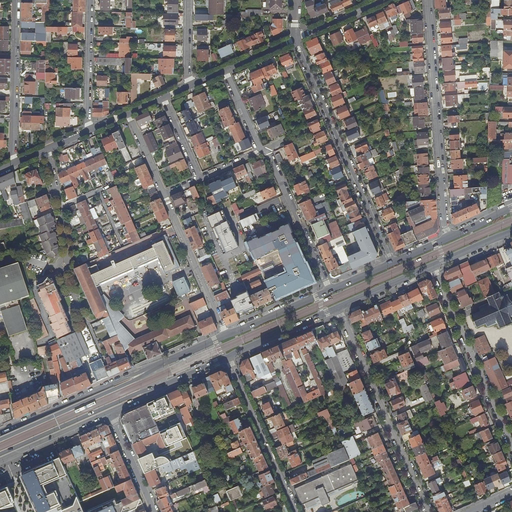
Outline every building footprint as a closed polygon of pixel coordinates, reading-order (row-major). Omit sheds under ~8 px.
[(72,0),(72,12),(82,12),(85,12),(84,0),(72,0)] [(100,0),(100,9),(110,10),(110,0),(100,0)] [(167,0),(168,6),(168,13),(178,13),(178,0),(167,0)] [(203,5),(203,14),(213,14),(217,14),(216,0),(204,0),(204,4),(203,5)] [(279,0),(270,0),(271,8),(281,8),(282,0),(279,0)] [(329,0),(328,1),(333,11),(344,7),(342,2),(340,0),(329,0)] [(411,0),(399,6),(402,12),(403,14),(406,20),(412,19),(409,12),(416,9),(412,0),(411,0)] [(435,0),(437,8),(440,8),(446,8),(445,0),(435,0)] [(305,3),(309,12),(310,11),(311,12),(315,11),(314,9),(310,1),(305,3)] [(22,3),(22,22),(32,22),(32,18),(33,3),(25,3),(22,3)] [(43,7),(42,22),(47,22),(47,11),(47,3),(36,3),(36,7),(43,7)] [(314,9),(315,11),(317,16),(329,11),(326,4),(314,9)] [(385,10),(389,18),(391,17),(392,19),(397,17),(396,15),(399,14),(402,12),(399,6),(396,7),(394,4),(389,6),(390,7),(385,10)] [(440,8),(441,18),(450,18),(450,7),(446,8),(440,8)] [(492,8),(491,17),(491,19),(496,19),(498,19),(498,13),(502,13),(502,14),(511,14),(511,8),(505,9),(498,8),(492,8)] [(65,23),(65,27),(82,27),(82,12),(72,12),(72,23),(65,23)] [(127,24),(123,24),(123,28),(132,28),(132,21),(133,13),(128,12),(127,12),(127,17),(125,17),(125,23),(127,23),(127,24)] [(375,16),(380,28),(381,31),(386,28),(384,24),(388,22),(383,12),(375,16)] [(168,14),(168,24),(170,24),(171,27),(178,27),(178,24),(178,15),(168,14)] [(219,20),(219,27),(225,27),(226,26),(228,23),(231,18),(233,15),(225,15),(225,21),(219,20)] [(271,16),(271,23),(270,24),(268,25),(270,27),(272,26),(274,24),(274,19),(282,20),(282,16),(271,16)] [(367,20),(372,31),(380,28),(375,16),(367,20)] [(406,20),(407,22),(407,23),(412,22),(413,34),(423,33),(421,18),(412,19),(406,20)] [(274,24),(272,26),(270,27),(274,35),(280,32),(279,30),(280,28),(282,29),(282,20),(274,19),(274,24)] [(35,28),(35,34),(46,34),(47,27),(47,22),(42,22),(36,22),(35,28)] [(441,23),(442,33),(451,32),(451,23),(441,23)] [(0,26),(0,39),(0,40),(8,40),(9,27),(0,26)] [(46,34),(46,41),(46,42),(51,42),(51,32),(57,32),(67,32),(84,32),(84,27),(82,27),(65,27),(47,27),(46,34)] [(355,33),(358,39),(360,45),(372,39),(370,35),(367,28),(364,29),(364,28),(363,29),(363,30),(355,33)] [(344,33),(349,43),(358,39),(355,33),(353,29),(344,33)] [(166,30),(166,41),(175,41),(175,30),(166,30)] [(198,30),(198,40),(207,40),(207,30),(198,30)] [(251,36),(254,44),(254,45),(258,43),(259,43),(263,41),(263,39),(261,36),(263,36),(264,35),(262,31),(251,36)] [(330,36),(334,45),(344,41),(340,32),(330,36)] [(442,33),(442,43),(452,42),(452,32),(451,32),(442,33)] [(413,34),(413,43),(414,46),(419,46),(419,42),(423,42),(423,33),(413,34)] [(370,35),(372,39),(375,47),(378,46),(373,34),(370,35)] [(237,42),(241,51),(249,47),(249,46),(254,44),(251,36),(242,40),(241,40),(241,39),(239,40),(240,41),(237,42)] [(307,42),(312,55),(322,50),(317,38),(307,42)] [(0,40),(0,51),(8,51),(8,40),(0,40)] [(21,41),(21,51),(31,51),(31,41),(21,41)] [(68,49),(67,49),(67,50),(68,50),(68,55),(77,55),(77,42),(64,42),(65,45),(68,45),(68,49)] [(119,43),(119,57),(129,57),(129,43),(120,43),(119,43)] [(218,50),(221,56),(233,51),(232,48),(230,44),(227,46),(227,45),(226,45),(225,44),(224,45),(225,47),(218,50)] [(459,44),(442,46),(443,56),(452,55),(452,47),(457,47),(457,49),(468,49),(467,44),(459,44)] [(412,46),(413,54),(422,53),(422,50),(423,50),(422,45),(419,46),(414,46),(412,46)] [(165,46),(164,56),(176,56),(176,46),(165,46)] [(197,50),(197,60),(208,61),(208,50),(197,50)] [(317,56),(318,59),(316,60),(318,64),(319,64),(327,60),(324,53),(317,56)] [(413,54),(413,61),(415,61),(424,60),(423,56),(422,56),(422,53),(413,54)] [(280,58),(284,67),(285,66),(287,70),(294,67),(292,63),(293,63),(289,54),(280,58)] [(73,65),(73,69),(81,69),(82,57),(68,57),(68,62),(73,62),(73,65)] [(443,58),(443,66),(446,66),(446,71),(455,70),(455,65),(453,65),(452,57),(443,58)] [(0,74),(10,75),(10,59),(0,58),(0,74)] [(97,58),(97,61),(97,64),(121,65),(121,60),(125,60),(125,73),(132,73),(132,58),(117,58),(111,58),(107,58),(106,58),(99,58),(97,58)] [(160,59),(160,74),(172,74),(172,65),(174,65),(174,59),(160,59)] [(319,64),(324,73),(331,70),(333,69),(328,60),(327,60),(319,64)] [(415,61),(415,73),(425,72),(424,60),(415,61)] [(262,69),(266,77),(281,70),(278,63),(274,65),(273,64),(267,67),(265,66),(263,67),(262,69)] [(261,69),(251,74),(253,80),(264,75),(261,69)] [(331,70),(324,73),(323,74),(328,85),(336,81),(331,70)] [(445,71),(446,81),(455,80),(455,78),(455,70),(446,71),(445,71)] [(45,73),(45,79),(45,88),(53,88),(53,83),(56,83),(56,78),(58,78),(58,73),(52,73),(45,73)] [(132,92),(132,103),(137,101),(137,80),(137,78),(142,78),(142,79),(151,79),(151,76),(151,74),(137,73),(132,73),(132,89),(132,92)] [(153,79),(153,80),(151,81),(151,89),(156,87),(155,86),(159,84),(160,86),(165,84),(161,75),(153,79)] [(255,83),(256,85),(255,86),(252,87),(255,93),(266,88),(262,78),(264,77),(264,75),(253,80),(255,83)] [(97,76),(97,85),(106,85),(107,76),(106,76),(98,76),(97,76)] [(0,77),(0,87),(7,88),(7,81),(10,81),(10,78),(7,78),(0,77)] [(413,78),(414,87),(415,87),(423,87),(423,77),(413,78)] [(25,81),(25,94),(35,94),(35,82),(25,81)] [(458,82),(458,88),(469,87),(469,89),(471,89),(471,87),(477,86),(477,81),(461,82),(458,82)] [(445,83),(446,91),(456,90),(456,89),(455,84),(457,84),(457,82),(446,83),(445,83)] [(329,88),(333,97),(342,93),(338,84),(329,88)] [(415,87),(416,100),(424,99),(423,87),(415,87)] [(71,93),(71,98),(81,98),(81,88),(65,88),(65,93),(71,93)] [(291,92),(295,100),(298,99),(305,96),(302,88),(291,92)] [(209,95),(211,98),(222,94),(219,89),(208,93),(209,95)] [(342,93),(333,97),(331,98),(335,107),(345,102),(342,97),(347,95),(347,94),(347,93),(347,92),(346,93),(345,91),(342,93)] [(118,93),(118,103),(128,103),(128,92),(125,92),(118,93)] [(199,95),(202,102),(208,100),(206,96),(204,92),(199,95)] [(249,99),(256,116),(267,111),(260,94),(249,99)] [(194,102),(192,103),(193,106),(196,105),(202,102),(199,95),(192,98),(194,102)] [(305,96),(298,99),(300,102),(301,102),(305,100),(305,101),(304,102),(304,103),(306,103),(307,106),(308,107),(312,105),(308,95),(305,96)] [(446,96),(447,106),(458,105),(457,95),(446,96)] [(9,101),(9,96),(0,96),(0,110),(5,111),(5,101),(9,101)] [(93,103),(92,116),(103,116),(109,113),(109,96),(107,96),(107,101),(103,101),(103,103),(99,103),(95,103),(93,103)] [(202,102),(205,110),(214,106),(214,105),(213,102),(212,102),(209,103),(208,100),(202,102)] [(196,105),(199,113),(205,110),(202,102),(196,105)] [(282,106),(285,111),(292,108),(290,103),(282,106)] [(337,110),(341,119),(350,115),(347,107),(346,106),(337,110)] [(219,111),(224,121),(222,122),(224,128),(228,127),(229,126),(236,123),(228,107),(219,111)] [(279,110),(282,118),(283,120),(286,118),(285,116),(284,116),(282,113),(280,107),(278,108),(279,110)] [(304,111),(307,118),(310,117),(313,116),(316,114),(313,107),(304,111)] [(511,107),(496,107),(496,111),(504,112),(504,118),(508,118),(508,117),(511,117),(511,107)] [(136,118),(140,127),(153,121),(152,119),(154,118),(153,116),(151,117),(149,112),(136,118)] [(20,122),(20,126),(22,126),(22,129),(27,129),(27,132),(31,132),(31,129),(44,130),(44,124),(41,124),(41,122),(40,122),(40,116),(22,116),(22,121),(21,121),(21,122),(20,122)] [(165,116),(156,120),(159,127),(158,128),(158,129),(169,124),(165,116)] [(256,120),(261,129),(270,125),(266,116),(256,120)] [(413,117),(414,128),(425,127),(424,116),(413,117)] [(53,123),(52,130),(60,130),(60,125),(62,125),(62,126),(63,127),(63,117),(56,117),(56,123),(53,123)] [(354,117),(345,121),(349,131),(358,127),(354,117)] [(309,123),(314,133),(320,130),(319,126),(320,125),(317,119),(309,123)] [(186,123),(190,132),(197,128),(193,120),(186,123)] [(489,132),(489,140),(496,140),(497,121),(489,121),(489,132)] [(229,126),(231,131),(240,127),(238,122),(236,123),(229,126)] [(278,125),(266,130),(270,138),(284,132),(283,131),(287,129),(286,128),(284,122),(278,125)] [(158,129),(155,130),(157,134),(161,132),(165,140),(174,136),(169,124),(158,129)] [(358,127),(349,131),(345,132),(349,141),(353,139),(354,138),(355,140),(358,138),(357,137),(360,136),(357,129),(361,127),(360,126),(358,127)] [(231,131),(236,143),(246,139),(240,127),(231,131)] [(114,134),(119,146),(127,163),(133,161),(119,130),(113,133),(114,134)] [(324,131),(309,137),(310,140),(316,137),(317,141),(315,142),(317,145),(328,140),(324,131)] [(144,135),(151,153),(158,150),(155,143),(156,143),(151,132),(150,133),(144,135)] [(418,142),(418,145),(419,148),(428,148),(428,144),(429,144),(428,132),(417,133),(418,142)] [(201,133),(191,137),(196,147),(206,142),(201,133)] [(102,140),(108,151),(119,146),(114,134),(102,140)] [(450,135),(451,150),(460,149),(461,149),(459,134),(450,135)] [(213,139),(216,147),(221,144),(217,137),(213,139)] [(236,143),(235,143),(239,152),(252,147),(248,138),(246,139),(236,143)] [(503,145),(503,148),(511,147),(511,139),(503,140),(503,145)] [(196,147),(200,157),(210,153),(207,145),(209,144),(208,141),(207,142),(206,142),(196,147)] [(172,148),(166,151),(171,161),(177,159),(178,159),(183,157),(177,142),(171,144),(172,148)] [(355,147),(357,151),(358,151),(360,155),(369,151),(370,151),(365,142),(355,147)] [(85,162),(87,167),(96,163),(94,158),(93,158),(92,154),(92,153),(87,155),(82,143),(78,145),(85,159),(86,161),(85,162)] [(284,147),(290,161),(289,161),(291,164),(300,160),(299,158),(293,144),(293,143),(284,147)] [(321,148),(315,151),(316,154),(327,149),(330,156),(335,154),(331,144),(321,148)] [(94,158),(96,163),(105,159),(102,152),(97,154),(94,147),(91,149),(93,153),(92,154),(93,158),(94,158)] [(451,150),(452,160),(461,159),(460,149),(451,150)] [(511,150),(503,151),(502,189),(509,187),(509,184),(509,177),(511,177),(511,164),(510,164),(510,154),(511,154),(511,150)] [(360,155),(356,157),(359,163),(367,160),(372,158),(369,151),(360,155)] [(418,154),(418,165),(426,164),(428,164),(427,153),(418,154)] [(68,169),(70,175),(79,171),(77,165),(76,166),(72,168),(70,163),(67,164),(67,162),(70,160),(67,154),(63,155),(64,160),(67,170),(68,169)] [(326,160),(328,163),(329,163),(331,168),(340,164),(336,155),(326,160)] [(452,160),(453,169),(463,168),(463,163),(467,162),(467,158),(461,159),(452,160)] [(96,163),(98,168),(98,167),(103,165),(104,167),(108,166),(105,159),(96,163)] [(176,162),(169,166),(163,168),(165,173),(172,170),(171,168),(177,166),(179,171),(188,167),(184,159),(176,162)] [(64,171),(58,174),(60,179),(70,175),(68,169),(67,170),(64,160),(61,161),(64,171)] [(251,161),(244,165),(247,173),(254,170),(257,175),(266,171),(263,165),(265,165),(263,160),(253,164),(251,161)] [(367,160),(359,163),(362,170),(368,167),(370,166),(367,160)] [(77,165),(79,171),(87,167),(85,162),(82,163),(77,165)] [(87,167),(89,171),(95,169),(98,168),(96,163),(87,167)] [(136,169),(140,178),(150,174),(145,164),(140,167),(136,169)] [(419,168),(419,174),(429,174),(430,174),(429,166),(427,166),(426,164),(418,165),(419,167),(417,167),(417,168),(419,168)] [(111,173),(114,178),(126,173),(122,165),(110,171),(111,173)] [(244,165),(233,169),(237,178),(246,174),(249,181),(251,181),(247,173),(244,165)] [(365,171),(366,175),(367,174),(370,180),(378,176),(373,165),(370,166),(368,167),(369,169),(365,171)] [(333,174),(335,180),(344,176),(339,166),(330,170),(332,174),(333,174)] [(83,174),(85,180),(88,178),(91,177),(89,172),(89,171),(87,167),(79,171),(81,175),(83,174)] [(395,172),(398,181),(399,181),(401,186),(403,185),(401,176),(400,171),(399,170),(395,172)] [(79,171),(70,175),(72,179),(71,180),(72,181),(73,184),(73,186),(74,187),(79,185),(77,179),(78,179),(77,177),(80,175),(81,175),(79,171)] [(0,177),(0,188),(2,194),(5,201),(9,199),(4,190),(8,188),(7,187),(9,186),(9,187),(10,187),(10,185),(16,182),(14,172),(0,177)] [(25,175),(30,184),(32,183),(32,184),(35,182),(33,177),(31,172),(27,173),(27,174),(25,175)] [(39,174),(33,177),(35,182),(37,186),(43,184),(39,174)] [(140,178),(144,188),(154,183),(150,174),(140,178)] [(418,174),(419,184),(421,184),(431,183),(431,178),(429,178),(429,174),(419,174),(418,174)] [(70,175),(60,179),(62,184),(68,181),(71,180),(72,179),(70,175)] [(455,176),(456,189),(459,188),(465,188),(468,188),(468,183),(467,175),(455,176)] [(221,181),(225,192),(236,187),(236,186),(232,177),(221,181)] [(294,186),(298,194),(305,191),(305,193),(309,191),(305,181),(294,186)] [(369,184),(373,194),(374,194),(376,197),(381,195),(384,193),(383,190),(381,191),(377,181),(369,184)] [(421,184),(422,196),(432,195),(431,183),(421,184)] [(107,189),(108,193),(111,192),(114,198),(121,195),(120,192),(118,188),(116,184),(107,189)] [(337,188),(340,196),(348,193),(347,189),(348,189),(346,184),(337,188)] [(17,187),(20,204),(26,202),(27,202),(27,198),(24,198),(21,185),(17,186),(17,187)] [(190,188),(194,197),(199,195),(195,186),(190,188)] [(273,186),(261,191),(264,200),(276,194),(273,186)] [(465,188),(465,195),(465,199),(469,199),(469,197),(468,197),(468,193),(473,192),(473,193),(477,192),(477,199),(482,199),(482,200),(487,200),(487,186),(470,187),(468,188),(465,188)] [(11,191),(13,198),(14,205),(20,204),(17,187),(13,188),(13,191),(11,191)] [(451,189),(452,205),(458,204),(458,200),(458,195),(465,195),(465,188),(459,188),(459,192),(457,192),(456,189),(451,189)] [(255,189),(243,195),(245,199),(257,193),(255,189)] [(170,197),(174,206),(186,201),(182,192),(171,197),(170,197)] [(375,199),(379,206),(387,202),(389,206),(395,203),(394,200),(390,202),(386,195),(388,194),(388,192),(384,193),(381,195),(381,196),(375,199)] [(340,196),(344,204),(345,204),(353,200),(351,195),(350,196),(348,193),(340,196)] [(36,199),(42,211),(52,206),(46,194),(42,196),(36,199)] [(114,198),(114,199),(110,200),(112,205),(116,203),(123,200),(122,197),(121,195),(114,198)] [(208,198),(211,205),(217,203),(214,195),(208,198)] [(404,195),(394,200),(395,203),(389,206),(389,207),(405,200),(404,195)] [(152,201),(152,202),(151,203),(155,212),(165,208),(161,199),(157,200),(156,199),(152,201)] [(300,204),(308,221),(310,220),(325,213),(332,210),(328,201),(318,205),(317,203),(312,204),(312,203),(310,199),(307,201),(300,204)] [(405,201),(407,217),(407,218),(410,225),(417,240),(437,232),(438,229),(436,199),(405,201)] [(81,202),(86,211),(90,209),(92,208),(91,205),(88,206),(86,200),(81,202)] [(116,209),(118,214),(121,213),(120,213),(128,210),(125,204),(123,200),(116,203),(112,205),(113,206),(117,204),(118,207),(116,209)] [(341,206),(345,214),(348,212),(349,213),(358,209),(355,201),(345,205),(345,204),(341,206)] [(20,204),(23,217),(24,224),(32,221),(26,202),(20,204)] [(77,204),(80,210),(76,211),(78,214),(81,213),(82,214),(86,213),(86,211),(81,202),(77,204)] [(467,208),(471,217),(481,212),(477,203),(467,208)] [(382,211),(386,220),(395,216),(391,207),(382,211)] [(155,212),(159,222),(169,218),(165,208),(155,212)] [(467,208),(452,214),(453,222),(455,224),(471,217),(467,208)] [(86,211),(86,213),(90,222),(94,220),(97,218),(98,218),(96,214),(93,215),(90,209),(86,211)] [(225,253),(240,246),(224,209),(209,215),(225,253)] [(349,213),(346,215),(348,218),(351,217),(352,221),(362,217),(358,209),(349,213)] [(114,222),(116,227),(120,225),(125,223),(125,222),(132,219),(128,210),(120,213),(121,213),(122,216),(119,217),(121,221),(117,223),(114,222)] [(82,214),(83,216),(79,218),(82,224),(86,223),(90,222),(86,213),(82,214)] [(325,213),(310,220),(321,245),(327,242),(343,235),(340,228),(336,221),(329,224),(331,229),(328,230),(324,220),(327,218),(325,213)] [(49,214),(36,219),(39,226),(54,220),(55,220),(53,216),(52,217),(52,216),(50,215),(49,214)] [(0,228),(24,224),(23,217),(14,219),(0,221),(0,228)] [(123,227),(125,231),(123,232),(124,234),(125,234),(136,229),(133,222),(132,219),(125,222),(125,223),(126,225),(123,227)] [(54,220),(39,226),(38,227),(41,234),(51,230),(53,229),(54,228),(53,227),(54,227),(55,225),(54,224),(55,224),(54,220)] [(90,222),(94,231),(99,229),(102,227),(100,224),(97,225),(94,220),(90,222)] [(355,222),(349,224),(353,232),(354,232),(366,226),(364,222),(362,223),(360,221),(356,223),(355,222)] [(86,223),(88,229),(83,231),(85,234),(90,232),(90,233),(94,231),(90,222),(86,223)] [(388,234),(395,250),(417,240),(410,225),(408,226),(409,229),(410,229),(411,231),(401,235),(396,223),(389,225),(390,228),(390,229),(392,233),(388,234)] [(280,229),(280,230),(277,231),(259,239),(259,238),(248,242),(249,243),(256,259),(260,268),(271,294),(275,292),(276,296),(277,298),(315,281),(307,263),(306,263),(297,242),(296,242),(292,232),(293,232),(290,224),(280,229)] [(185,231),(190,240),(199,236),(195,226),(185,231)] [(349,261),(353,269),(376,259),(378,253),(366,226),(354,232),(362,251),(348,257),(349,261)] [(94,231),(98,240),(105,237),(104,234),(101,235),(99,229),(94,231)] [(129,240),(128,241),(130,244),(133,242),(134,243),(134,242),(135,242),(141,239),(139,236),(136,229),(125,234),(127,237),(128,239),(129,239),(129,240)] [(41,234),(38,235),(42,242),(56,236),(57,236),(56,232),(55,232),(54,232),(52,231),(51,230),(41,234)] [(90,233),(92,238),(94,242),(98,240),(94,231),(90,233)] [(150,241),(153,247),(99,271),(96,264),(88,268),(86,263),(78,267),(75,269),(97,319),(103,316),(104,319),(107,318),(110,316),(102,298),(97,287),(159,259),(165,273),(179,267),(164,234),(150,241)] [(327,242),(332,255),(334,255),(340,252),(338,248),(343,246),(347,244),(345,240),(343,236),(343,235),(327,242)] [(40,243),(44,250),(56,245),(56,243),(57,241),(56,240),(58,240),(56,236),(42,242),(40,243)] [(190,240),(194,249),(203,245),(199,236),(190,240)] [(98,240),(103,250),(107,248),(110,247),(105,237),(98,240)] [(87,245),(91,254),(98,251),(98,252),(103,250),(98,240),(94,242),(93,243),(87,245)] [(319,246),(332,276),(335,277),(344,273),(340,266),(339,267),(335,258),(334,259),(333,257),(335,256),(334,255),(332,255),(327,242),(321,245),(319,246)] [(56,245),(44,250),(45,254),(49,256),(49,255),(55,257),(56,254),(60,253),(59,247),(57,247),(56,245)] [(103,250),(98,252),(100,256),(109,252),(112,251),(110,247),(107,248),(103,250)] [(198,251),(200,257),(207,255),(204,249),(198,251)] [(487,259),(491,269),(504,263),(500,253),(487,259)] [(475,276),(477,275),(491,269),(487,259),(471,266),(475,276)] [(344,263),(344,264),(348,272),(353,269),(349,261),(344,263)] [(0,315),(3,315),(5,324),(10,337),(28,330),(24,320),(18,300),(30,296),(20,262),(0,268),(0,315)] [(458,267),(467,287),(475,283),(478,282),(475,276),(471,266),(469,262),(458,267)] [(202,268),(206,277),(216,273),(211,264),(202,268)] [(458,267),(446,272),(445,275),(453,293),(467,287),(458,267)] [(241,276),(255,308),(274,300),(271,294),(260,268),(251,272),(253,277),(259,275),(266,289),(253,295),(246,280),(252,278),(250,273),(241,276)] [(206,277),(210,287),(214,285),(215,287),(217,286),(217,284),(220,283),(216,273),(206,277)] [(487,297),(496,294),(489,278),(482,281),(481,278),(478,279),(477,276),(477,275),(475,276),(478,282),(480,286),(485,298),(487,297)] [(173,281),(179,296),(190,291),(184,276),(180,278),(179,276),(176,278),(176,279),(173,281)] [(52,280),(40,285),(41,288),(40,289),(42,293),(40,294),(48,312),(49,312),(51,316),(48,318),(54,331),(55,331),(56,331),(59,337),(72,331),(67,320),(69,319),(67,316),(63,318),(62,316),(66,314),(60,299),(58,295),(55,296),(54,294),(59,292),(54,280),(53,280),(52,280)] [(250,284),(252,289),(262,284),(260,280),(255,282),(254,280),(252,281),(253,283),(250,284)] [(419,284),(423,293),(428,291),(432,300),(438,297),(431,281),(428,280),(419,284)] [(511,282),(505,285),(505,286),(500,289),(501,291),(511,286),(511,282)] [(407,294),(412,303),(418,300),(419,301),(423,299),(418,289),(407,294)] [(457,293),(461,303),(462,304),(458,306),(460,309),(474,303),(470,294),(468,295),(466,289),(457,293)] [(214,296),(217,302),(230,296),(228,293),(227,290),(224,292),(214,296)] [(496,294),(487,297),(490,303),(480,307),(482,311),(472,316),(477,327),(487,323),(489,327),(498,323),(501,328),(500,328),(500,329),(511,323),(511,318),(510,318),(511,316),(511,301),(510,300),(508,295),(507,296),(504,297),(504,295),(503,295),(502,296),(501,294),(500,293),(500,292),(496,294)] [(135,316),(170,302),(167,293),(132,306),(135,316)] [(400,299),(404,307),(412,304),(412,303),(407,294),(399,298),(400,299)] [(110,316),(118,335),(120,339),(121,342),(122,343),(125,350),(128,347),(132,354),(144,349),(149,359),(162,353),(157,343),(195,326),(190,316),(136,340),(118,322),(121,319),(124,317),(104,296),(102,298),(110,316)] [(230,296),(217,302),(219,306),(225,303),(232,300),(230,296)] [(190,303),(193,311),(207,305),(203,297),(190,303)] [(28,301),(35,317),(34,317),(34,318),(40,317),(40,315),(41,314),(34,299),(28,301)] [(392,303),(395,310),(395,311),(402,308),(403,312),(406,311),(404,307),(400,299),(392,303)] [(381,306),(385,315),(395,310),(392,303),(391,301),(381,306)] [(427,307),(431,317),(441,312),(437,303),(432,305),(427,307)] [(371,309),(375,320),(379,319),(380,321),(384,319),(377,305),(376,305),(376,307),(371,309)] [(220,308),(227,325),(240,319),(235,308),(229,311),(230,312),(228,313),(227,312),(225,306),(220,308)] [(367,321),(362,311),(361,309),(360,306),(352,309),(353,313),(351,319),(353,323),(361,319),(363,323),(367,321)] [(362,311),(367,321),(368,323),(375,320),(371,309),(365,312),(364,310),(362,311)] [(416,312),(419,318),(426,315),(423,309),(416,312)] [(106,319),(114,337),(118,335),(110,316),(107,318),(106,319)] [(40,332),(34,335),(36,341),(49,336),(40,317),(34,318),(40,332)] [(198,323),(204,335),(217,329),(212,317),(198,323)] [(435,330),(436,332),(434,333),(435,335),(431,337),(432,338),(438,335),(448,331),(442,318),(432,323),(435,330)] [(403,327),(405,333),(407,332),(415,329),(413,325),(408,327),(405,319),(401,321),(400,321),(403,327)] [(314,330),(323,349),(326,347),(328,352),(328,353),(331,358),(326,360),(338,388),(345,385),(348,384),(349,383),(346,375),(344,371),(336,354),(332,345),(328,335),(324,326),(314,330)] [(328,335),(332,345),(342,340),(337,327),(335,327),(333,328),(333,329),(334,333),(328,335)] [(80,330),(75,332),(85,356),(90,353),(80,330)] [(362,333),(367,343),(375,339),(371,330),(362,333)] [(297,338),(301,348),(319,389),(322,395),(327,393),(309,353),(308,353),(306,349),(305,349),(304,349),(303,347),(306,346),(307,348),(310,347),(310,346),(309,344),(317,341),(313,331),(297,338)] [(448,331),(438,335),(444,349),(453,346),(454,345),(448,331)] [(58,344),(62,353),(63,356),(73,376),(74,376),(73,372),(76,371),(75,368),(79,366),(81,370),(78,371),(80,377),(78,378),(77,377),(73,379),(79,390),(92,385),(84,368),(87,367),(84,360),(82,357),(85,356),(75,332),(56,340),(58,344)] [(107,340),(110,345),(111,345),(110,342),(113,341),(114,342),(120,339),(118,335),(114,337),(109,339),(107,340)] [(479,338),(483,348),(478,351),(480,355),(491,350),(484,336),(479,338)] [(292,373),(305,403),(322,395),(319,389),(307,394),(294,365),(290,358),(293,357),(291,352),(294,351),(296,354),(295,354),(297,359),(301,357),(297,349),(301,348),(297,338),(279,345),(284,355),(285,354),(288,359),(286,360),(291,372),(292,373)] [(367,343),(370,351),(381,346),(378,338),(375,339),(367,343)] [(473,341),(478,351),(483,348),(479,338),(473,341)] [(413,351),(415,356),(417,361),(424,358),(422,352),(433,348),(429,339),(411,347),(413,351)] [(103,341),(110,355),(112,354),(115,361),(112,363),(110,357),(106,358),(108,365),(106,366),(105,366),(110,376),(111,376),(121,371),(117,361),(110,345),(107,340),(103,341)] [(117,361),(121,371),(132,366),(125,350),(122,343),(116,346),(121,359),(117,361)] [(58,344),(50,347),(51,354),(52,357),(62,353),(58,344)] [(262,353),(266,361),(274,379),(278,378),(275,372),(276,372),(271,362),(273,361),(273,362),(275,361),(275,360),(280,358),(282,358),(285,357),(284,355),(279,345),(262,353)] [(50,346),(37,349),(39,357),(51,354),(50,347),(50,346)] [(440,351),(446,365),(459,359),(453,346),(444,349),(440,351)] [(399,357),(401,362),(412,357),(410,352),(413,351),(411,347),(404,350),(406,354),(399,357)] [(336,354),(344,371),(356,366),(348,349),(336,354)] [(385,350),(372,355),(375,363),(388,357),(385,350)] [(254,366),(259,377),(261,377),(264,378),(268,377),(269,373),(270,373),(265,361),(266,361),(262,353),(254,356),(251,358),(254,366)] [(62,358),(59,359),(65,372),(66,372),(68,377),(70,379),(61,383),(64,397),(79,390),(73,379),(73,378),(73,376),(63,356),(62,356),(62,358)] [(404,368),(405,371),(410,369),(412,368),(419,365),(417,361),(414,362),(412,357),(401,362),(404,368)] [(424,358),(417,361),(419,365),(420,366),(430,362),(427,357),(424,358)] [(459,359),(446,365),(444,366),(446,371),(460,365),(463,371),(467,369),(462,358),(460,359),(459,359)] [(511,381),(507,384),(495,358),(488,361),(483,363),(496,392),(502,389),(510,386),(511,384),(511,381)] [(91,366),(98,382),(110,376),(105,366),(102,359),(93,362),(94,364),(91,366)] [(241,368),(247,382),(251,380),(248,373),(250,372),(254,379),(256,378),(256,376),(254,373),(256,372),(255,370),(254,371),(248,359),(244,361),(241,368)] [(285,368),(283,369),(285,375),(291,372),(286,360),(285,359),(282,360),(285,368)] [(53,361),(55,371),(57,379),(61,378),(57,360),(53,361)] [(93,362),(88,365),(96,382),(98,382),(91,366),(94,364),(93,362)] [(0,390),(10,388),(5,367),(2,368),(0,368),(0,390)] [(410,369),(398,375),(401,381),(413,376),(410,369)] [(349,373),(353,381),(361,378),(357,370),(349,373)] [(209,376),(212,384),(214,383),(217,391),(222,389),(220,385),(222,384),(224,388),(227,387),(227,388),(226,389),(228,392),(234,389),(227,373),(222,371),(209,376)] [(447,374),(449,380),(453,378),(455,377),(453,371),(447,374)] [(286,375),(300,405),(305,403),(292,373),(286,375)] [(453,378),(458,389),(466,385),(465,384),(470,382),(466,373),(455,377),(453,378)] [(193,388),(197,397),(197,398),(215,390),(212,384),(209,376),(202,379),(204,383),(193,388)] [(275,381),(277,386),(282,384),(281,380),(280,381),(278,377),(278,378),(274,379),(275,381)] [(350,385),(354,393),(352,393),(353,395),(354,394),(366,389),(361,378),(353,381),(349,383),(348,384),(348,385),(350,385)] [(391,382),(385,384),(388,390),(399,385),(395,378),(391,380),(391,382)] [(264,387),(252,392),(254,398),(278,387),(277,386),(275,381),(264,387)] [(45,386),(49,404),(59,399),(58,395),(60,395),(58,383),(45,386)] [(420,387),(427,402),(434,399),(429,388),(427,383),(422,386),(420,387)] [(280,393),(282,396),(286,407),(291,405),(282,384),(277,386),(278,387),(280,393)] [(338,388),(330,392),(331,394),(345,388),(345,387),(346,386),(345,385),(338,388)] [(399,385),(388,390),(390,396),(396,393),(397,395),(402,393),(399,385)] [(45,386),(42,391),(32,395),(32,396),(29,398),(29,397),(13,404),(16,418),(49,404),(45,386)] [(464,390),(465,392),(463,393),(466,399),(468,398),(469,400),(478,396),(473,386),(464,390)] [(502,389),(506,400),(508,403),(511,401),(511,390),(510,386),(502,389)] [(169,396),(174,406),(180,403),(185,401),(182,393),(180,389),(168,394),(169,396)] [(354,394),(364,416),(375,411),(366,389),(354,394)] [(231,399),(237,397),(235,390),(220,396),(222,402),(230,399),(231,399)] [(182,393),(185,401),(186,403),(187,406),(188,407),(189,407),(189,405),(193,403),(187,391),(182,393)] [(148,405),(156,422),(177,413),(174,408),(174,406),(169,396),(159,400),(157,401),(155,402),(148,405)] [(392,401),(396,410),(406,405),(403,396),(392,401)] [(225,404),(228,409),(241,403),(238,398),(225,404)] [(0,424),(12,420),(11,413),(2,414),(1,412),(1,411),(0,409),(9,407),(10,407),(9,399),(0,400),(0,424)] [(263,405),(267,415),(278,410),(273,400),(263,405)] [(480,413),(484,411),(479,400),(470,404),(472,407),(475,414),(476,416),(481,414),(480,413)] [(125,414),(122,420),(133,444),(160,432),(156,422),(148,405),(148,403),(125,414)] [(181,409),(185,420),(192,417),(188,407),(187,406),(181,409)] [(398,415),(401,423),(408,420),(409,419),(406,412),(401,414),(398,415)] [(272,417),(276,427),(269,430),(271,434),(287,427),(281,413),(272,417)] [(485,414),(471,420),(473,424),(480,421),(483,428),(489,425),(488,421),(486,421),(485,418),(486,418),(485,414)] [(221,420),(223,425),(230,422),(235,434),(240,432),(245,429),(239,418),(232,421),(230,416),(221,420)] [(359,422),(360,425),(361,424),(365,431),(377,426),(374,419),(372,420),(371,417),(359,422)] [(398,424),(405,441),(410,439),(420,434),(418,430),(414,432),(414,433),(411,435),(410,432),(413,431),(408,420),(401,423),(398,424)] [(160,432),(167,447),(188,438),(187,436),(181,423),(171,427),(171,429),(168,430),(168,429),(160,432)] [(97,426),(101,437),(103,436),(102,434),(104,434),(104,435),(111,432),(108,426),(102,424),(97,426)] [(287,427),(271,434),(273,440),(274,439),(273,439),(280,436),(281,438),(291,433),(296,431),(293,424),(287,427)] [(79,434),(92,462),(96,460),(95,457),(103,453),(101,449),(92,454),(89,448),(88,447),(103,441),(101,437),(97,426),(89,429),(90,432),(82,436),(81,433),(79,434)] [(244,442),(241,443),(242,445),(245,444),(246,445),(247,445),(257,440),(251,427),(245,429),(240,432),(242,437),(241,438),(241,439),(243,439),(244,442)] [(474,434),(476,439),(481,437),(482,440),(484,439),(485,442),(493,438),(488,428),(474,434)] [(104,435),(106,440),(108,441),(110,445),(108,446),(107,444),(108,444),(107,441),(104,442),(109,455),(119,450),(117,447),(112,449),(111,448),(112,447),(112,446),(116,444),(111,432),(104,435)] [(160,432),(133,444),(138,455),(148,451),(145,445),(150,443),(150,444),(158,441),(161,449),(167,447),(160,432)] [(294,440),(291,433),(281,438),(282,441),(275,444),(277,448),(294,440)] [(368,438),(373,450),(383,445),(378,433),(368,438)] [(410,439),(414,447),(424,443),(420,434),(410,439)] [(353,436),(342,441),(345,447),(350,459),(350,460),(353,458),(361,455),(353,436)] [(489,447),(492,455),(494,455),(502,451),(498,443),(501,441),(500,438),(486,444),(485,445),(481,447),(482,450),(489,447)] [(247,445),(249,450),(248,450),(249,453),(250,452),(253,459),(254,458),(263,454),(257,440),(247,445)] [(277,448),(282,460),(289,456),(298,452),(297,449),(289,453),(288,450),(289,449),(288,447),(296,443),(294,440),(277,448)] [(232,447),(234,451),(240,448),(238,442),(231,445),(232,447)] [(414,447),(418,456),(426,452),(428,452),(424,443),(414,447)] [(71,448),(75,459),(86,454),(81,444),(71,448)] [(373,450),(375,456),(386,451),(383,445),(373,450)] [(205,447),(194,452),(196,457),(209,451),(206,446),(205,447)] [(327,455),(328,458),(331,463),(316,470),(316,469),(306,473),(305,473),(304,472),(302,473),(303,474),(291,480),(293,485),(350,459),(345,447),(327,455)] [(61,458),(63,464),(64,464),(68,463),(68,462),(72,460),(72,461),(76,459),(75,459),(71,448),(59,454),(61,458)] [(229,453),(231,459),(234,457),(234,456),(242,452),(240,448),(234,451),(229,453)] [(107,456),(96,460),(92,462),(104,491),(115,487),(110,476),(104,478),(101,472),(105,469),(104,465),(113,461),(116,467),(115,468),(116,470),(117,469),(123,483),(132,479),(119,450),(109,455),(107,456)] [(386,451),(375,456),(378,462),(379,462),(389,458),(386,451)] [(493,459),(495,464),(496,464),(505,459),(502,451),(494,455),(495,458),(493,459)] [(144,457),(146,461),(157,456),(155,452),(144,457)] [(194,452),(171,462),(165,465),(168,470),(169,473),(181,467),(182,470),(188,468),(199,463),(196,457),(194,452)] [(289,456),(294,467),(303,463),(298,452),(289,456)] [(416,457),(421,468),(432,464),(433,463),(440,460),(438,456),(433,459),(434,461),(430,462),(426,452),(418,456),(416,457)] [(254,458),(260,472),(269,468),(263,454),(254,458)] [(326,455),(312,462),(314,465),(328,459),(326,455)] [(157,456),(146,461),(144,457),(139,458),(143,467),(159,460),(157,456)] [(47,464),(67,508),(80,502),(79,499),(63,464),(61,458),(47,464)] [(159,460),(143,467),(146,473),(158,468),(161,466),(165,465),(171,462),(171,461),(169,459),(167,458),(162,459),(159,460)] [(328,459),(314,465),(316,469),(316,470),(331,463),(328,458),(328,459)] [(379,462),(382,468),(392,464),(389,458),(379,462)] [(350,459),(293,485),(297,493),(320,483),(328,501),(342,495),(339,487),(358,478),(356,472),(354,467),(353,466),(353,465),(350,460),(350,459)] [(505,459),(496,464),(499,471),(506,469),(504,465),(507,464),(505,459)] [(433,463),(434,466),(436,469),(443,466),(441,460),(440,460),(433,463)] [(188,468),(190,474),(199,469),(201,469),(200,465),(199,463),(188,468)] [(33,496),(39,511),(42,511),(62,503),(63,504),(63,506),(61,507),(62,510),(63,510),(67,508),(47,464),(23,475),(33,496)] [(392,464),(382,468),(385,474),(395,470),(392,464)] [(432,464),(421,468),(426,478),(436,474),(434,470),(433,466),(432,464)] [(461,467),(467,481),(469,480),(464,468),(463,466),(461,467)] [(158,468),(146,473),(152,487),(161,482),(156,472),(159,470),(158,468)] [(385,474),(388,481),(397,477),(395,470),(385,474)] [(260,475),(264,484),(259,486),(258,487),(259,489),(262,488),(271,484),(275,482),(270,471),(260,475)] [(22,475),(32,496),(33,496),(23,475),(22,475)] [(485,481),(488,489),(498,484),(494,475),(484,480),(485,481)] [(388,481),(391,487),(400,483),(397,477),(388,481)] [(429,483),(434,493),(440,490),(438,485),(439,485),(439,483),(442,482),(440,478),(429,483)] [(63,510),(64,511),(107,511),(140,498),(132,479),(123,483),(115,487),(118,492),(124,489),(128,497),(114,503),(112,501),(86,511),(84,511),(80,502),(67,508),(63,510)] [(201,481),(193,485),(195,490),(208,484),(206,479),(201,481)] [(476,488),(473,489),(474,490),(476,495),(477,496),(489,491),(488,489),(485,481),(476,486),(476,488)] [(389,488),(392,495),(403,490),(400,483),(391,487),(389,488)] [(262,489),(266,497),(272,494),(270,489),(273,488),(271,484),(262,488),(262,489)] [(438,485),(440,490),(434,493),(435,495),(444,491),(441,484),(439,485),(438,485)] [(166,486),(158,490),(160,493),(158,494),(161,499),(170,495),(166,486)] [(5,489),(12,505),(18,502),(11,487),(7,488),(5,489)] [(189,487),(170,495),(161,499),(158,501),(162,510),(174,505),(173,503),(171,499),(190,490),(189,487)] [(238,487),(228,491),(232,501),(242,496),(238,487)] [(5,489),(0,491),(0,510),(2,509),(2,508),(5,506),(6,507),(10,506),(12,505),(5,489)] [(392,495),(396,502),(407,498),(403,490),(392,495)] [(435,495),(433,496),(436,501),(447,496),(444,491),(435,495)] [(213,495),(217,504),(222,502),(217,493),(213,495)] [(91,494),(79,499),(80,502),(92,497),(91,494)] [(342,495),(328,501),(328,503),(343,496),(342,495)] [(263,501),(267,509),(277,504),(273,496),(263,501)] [(436,501),(438,506),(448,502),(449,501),(447,496),(436,501)] [(140,498),(107,511),(125,511),(126,511),(126,510),(142,503),(140,498)] [(396,502),(398,506),(395,508),(396,511),(404,508),(410,505),(407,498),(396,502)] [(183,501),(174,505),(162,510),(162,511),(173,511),(172,507),(174,506),(175,508),(184,504),(183,501)] [(410,505),(404,508),(406,511),(412,511),(418,508),(416,502),(410,505)] [(438,506),(441,511),(450,507),(448,502),(438,506)] [(62,503),(42,511),(45,511),(63,504),(62,503)]
